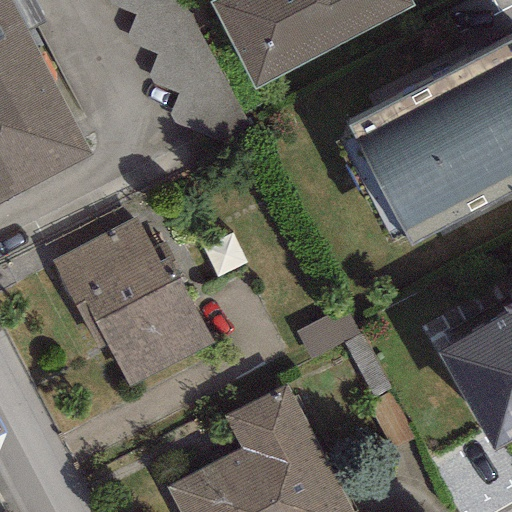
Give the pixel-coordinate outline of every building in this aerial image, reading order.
[(0,0),(0,204),(91,157),(8,0),(0,0)] [(214,0),(209,3),(253,89),(412,7),(408,0),(214,0)] [(511,40),(346,126),(408,246),(511,192),(511,40)] [(105,344),(128,387),(212,343),(178,279),(169,284),(134,218),(50,262),(96,349),(105,344)] [(435,354),(491,452),(511,439),(511,302),(503,308),(507,314),(435,354)] [(352,336),(339,310),(294,332),(307,358),(352,336)] [(359,335),(342,344),(371,398),(388,389),(359,335)] [(239,449),(165,487),(178,511),(351,511),(285,385),(222,417),(239,449)] [(389,394),(366,406),(390,452),(413,439),(389,394)]
